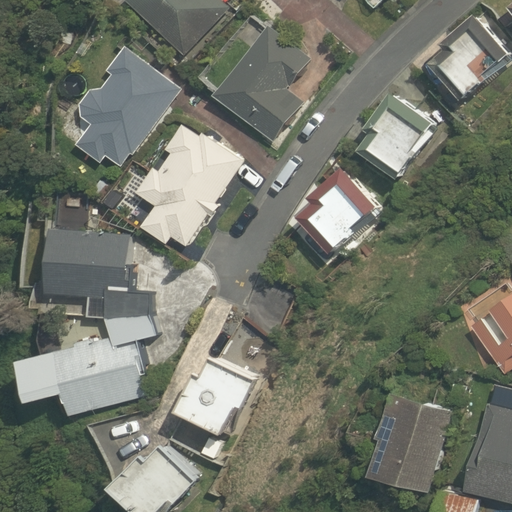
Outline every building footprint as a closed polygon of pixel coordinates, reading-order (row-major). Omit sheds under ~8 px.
[(135,0),(190,52),(235,6),(228,0),(135,0)] [(511,41),(485,11),(451,42),(457,47),(442,61),(474,98),(494,79),(496,80),(511,65),(511,41)] [(295,88),(320,56),(277,22),(221,93),(280,139),(311,100),(295,88)] [(188,87),(132,46),(114,69),(119,73),(109,87),(99,88),(88,102),(89,115),(100,123),(85,143),(109,160),(113,154),(128,164),(137,152),(140,154),(188,87)] [(446,119),(403,89),(377,125),(382,129),(370,148),(410,176),(427,153),(429,155),(445,129),(442,125),(446,119)] [(223,202),(252,159),(211,131),(209,134),(191,122),(187,127),(184,125),(153,170),(156,172),(144,191),(163,204),(149,224),(175,242),(180,235),(193,244),(216,210),(220,213),(226,204),(223,202)] [(312,214),(343,250),(363,232),(365,235),(392,211),(389,207),(392,204),(356,163),(320,195),(326,202),(312,214)] [(136,263),(139,232),(61,226),(56,290),(96,294),(95,315),(114,317),(119,335),(102,339),(102,336),(82,341),(83,345),(35,357),(45,397),(73,390),(80,413),(156,394),(150,372),(155,371),(146,337),(165,332),(160,313),(162,290),(140,288),(142,263),(136,263)] [(511,293),(492,306),(511,334),(501,341),(484,316),(473,325),(506,373),(511,369),(511,293)] [(217,371),(210,368),(192,406),(240,433),(270,375),(226,352),(217,371)] [(453,409),(392,391),(378,437),(382,438),(371,473),(430,491),(453,409)] [(511,408),(489,403),(467,489),(511,500),(511,408)] [(163,455),(158,449),(129,482),(160,511),(179,511),(214,476),(178,440),(163,455)]
